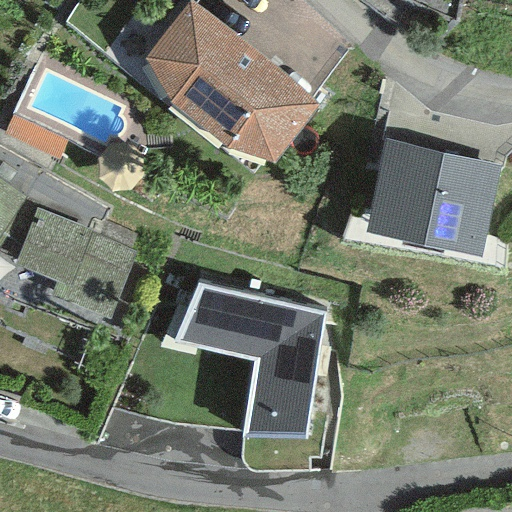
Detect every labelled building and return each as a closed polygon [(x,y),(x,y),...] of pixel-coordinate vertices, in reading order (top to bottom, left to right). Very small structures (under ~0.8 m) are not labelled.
[(302,104),(185,5),(131,69),(248,168),(302,104)] [(499,162),(384,136),(366,215),(482,241),(499,162)] [(0,233),(29,192),(0,172),(0,233)] [(136,245),(36,204),(15,255),(57,272),(49,293),(107,316),(136,245)] [(330,301),(200,271),(175,330),(251,352),(243,424),(309,423),(330,301)]
